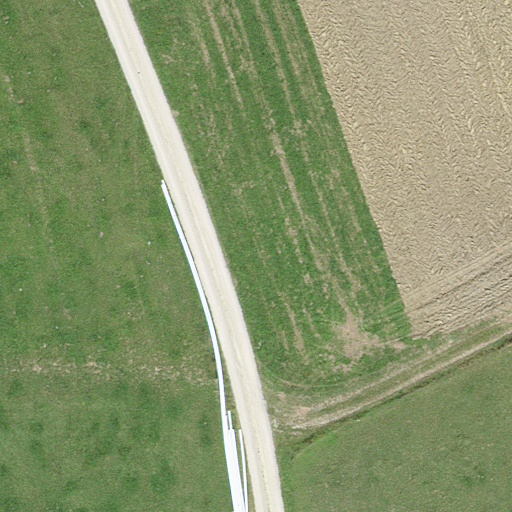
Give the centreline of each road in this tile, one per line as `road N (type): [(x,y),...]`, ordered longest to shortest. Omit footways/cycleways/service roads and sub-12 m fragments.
road 1 (track): [(269,511),(263,431),(121,0)]
road 2 (track): [(263,431),(511,313)]
